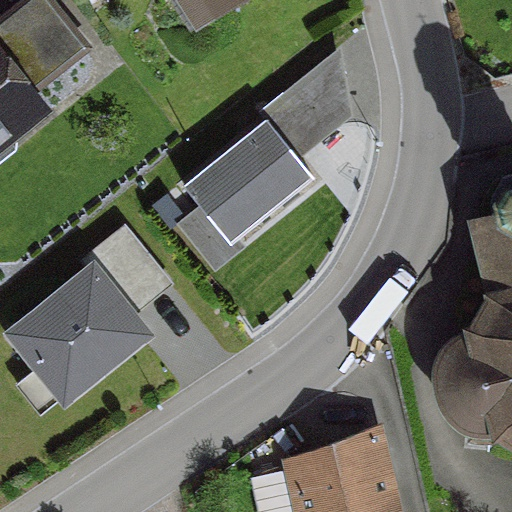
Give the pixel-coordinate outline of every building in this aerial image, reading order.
[(26,0),(0,21),(0,138),(38,108),(24,91),(79,48),(41,0),(26,0)] [(196,0),(208,18),(235,0),(196,0)] [(224,227),(303,166),(267,119),(187,180),(224,227)] [(511,174),(499,178),(487,198),(490,215),(467,221),(485,294),(482,294),(483,297),(466,328),(463,329),(464,332),(449,341),(438,355),(432,369),(431,385),(433,397),(437,406),(443,415),(452,423),(471,432),(490,433),(491,436),(494,435),(511,445),(511,174)] [(57,384),(145,319),(95,252),(8,317),(57,384)] [(297,511),(390,511),(372,433),(287,463),(297,511)]
